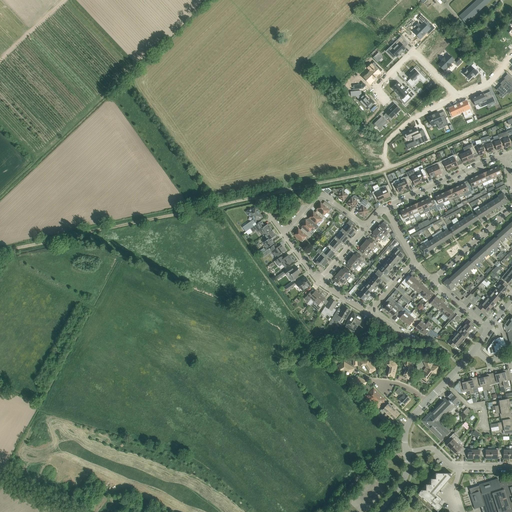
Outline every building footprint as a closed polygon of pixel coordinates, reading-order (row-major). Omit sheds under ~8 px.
[(477,0),(458,17),(465,24),(491,0),(477,0)] [(416,30),(414,32),(420,39),(426,33),(427,33),(428,34),(428,35),(433,30),(431,28),(432,26),(428,22),(428,21),(426,20),(421,15),(417,19),(419,21),(422,24),(416,30)] [(388,49),(386,51),(393,59),(396,57),(405,48),(401,44),(405,41),(401,37),(397,40),(398,41),(392,46),(388,49)] [(428,49),(424,52),(426,54),(429,57),(436,51),(438,53),(446,45),(443,42),(439,45),(434,40),(427,47),(426,46),(428,49)] [(496,40),(480,56),(483,59),(485,57),(488,61),(500,50),(501,51),(503,48),(496,40)] [(442,62),(439,65),(444,70),(447,67),(448,68),(451,64),(450,64),(452,62),(454,61),(448,55),(445,59),(444,58),(441,61),(442,62)] [(370,71),(365,76),(368,79),(366,81),(370,84),(374,80),(373,79),(379,74),(378,73),(382,70),(374,62),(367,69),(370,71)] [(468,70),(463,75),(469,80),(472,77),(474,75),(475,76),(478,73),(476,70),(478,68),(474,64),(471,66),(470,65),(466,69),(468,70)] [(410,79),(407,82),(412,87),(415,84),(412,81),(417,76),(423,82),(426,80),(415,68),(412,71),(407,76),(410,79)] [(501,85),(497,90),(501,94),(499,95),(502,98),(507,92),(507,91),(509,89),(511,91),(511,79),(508,82),(505,79),(500,84),(501,85)] [(398,83),(392,88),(403,99),(407,94),(411,98),(415,94),(409,88),(406,91),(398,83)] [(361,91),(351,92),(351,96),(355,96),(359,100),(367,109),(374,103),(370,99),(369,100),(364,95),(362,97),(361,96),(361,95),(361,91)] [(483,93),(472,98),(475,106),(486,101),(488,106),(496,103),(492,95),(486,99),(483,93)] [(466,101),(449,109),(452,117),(453,117),(452,114),(455,113),(456,115),(465,111),(468,117),(473,115),(466,101)] [(384,115),(384,116),(387,119),(389,117),(389,116),(391,118),(398,112),(400,110),(396,106),(394,104),(389,109),(386,113),(384,116),(384,115)] [(438,113),(428,118),(432,127),(437,124),(442,122),(444,126),(447,125),(448,124),(445,118),(444,115),(440,117),(439,114),(438,113)] [(381,117),(374,124),(380,129),(387,122),(381,117)] [(406,135),(405,135),(405,137),(406,137),(408,139),(412,137),(413,137),(415,141),(411,143),(407,145),(409,149),(413,148),(428,141),(424,132),(419,134),(418,132),(418,131),(417,131),(416,128),(412,130),(411,130),(409,131),(405,133),(406,135)] [(504,136),(503,133),(498,135),(499,138),(501,143),(501,144),(504,143),(505,148),(511,146),(509,141),(508,135),(504,136)] [(486,142),(485,137),(480,139),(482,143),(483,149),(484,149),(487,148),(488,153),(494,152),(492,146),(490,141),(486,142)] [(501,143),(499,138),(490,141),(492,146),(495,145),(497,151),(503,149),(501,144),(501,143)] [(476,145),(472,147),(475,152),(478,151),(480,156),(485,154),(484,149),(483,149),(482,143),(477,145),(476,145)] [(472,153),(475,152),(472,147),(469,148),(470,150),(465,153),(469,161),(474,159),(472,153)] [(459,153),(456,154),(458,160),(461,158),(463,163),(469,161),(465,153),(464,150),(465,153),(459,155),(459,153)] [(456,154),(448,158),(453,168),(458,166),(456,161),(458,160),(456,154)] [(448,158),(440,162),(442,167),(445,166),(447,171),(453,168),(448,158)] [(440,162),(432,165),(436,176),(442,173),(439,168),(442,167),(440,162)] [(432,165),(423,169),(426,174),(429,173),(431,178),(436,176),(432,165)] [(498,167),(493,169),(497,177),(502,174),(498,167)] [(420,169),(415,172),(420,183),(426,181),(423,176),(426,174),(423,169),(421,170),(420,169)] [(493,169),(489,171),(492,179),(497,177),(493,169)] [(487,172),(483,173),(488,184),(493,182),(492,179),(489,171),(487,172)] [(410,175),(407,176),(410,182),(412,180),(415,186),(420,183),(415,172),(410,174),(410,175)] [(481,175),(479,176),(482,183),(484,186),(488,184),(483,173),(480,174),(481,175)] [(407,176),(399,180),(404,191),(409,188),(407,183),(410,182),(407,176)] [(479,176),(474,178),(477,186),(482,183),(479,176)] [(471,185),(468,186),(471,191),(474,190),(478,188),(477,186),(474,178),(469,180),(471,185)] [(394,182),(391,184),(394,191),(394,190),(394,189),(396,188),(398,193),(404,191),(399,180),(399,179),(393,182),(394,182)] [(465,183),(460,186),(463,194),(465,197),(472,194),(471,191),(468,186),(466,187),(465,183)] [(380,188),(381,191),(385,199),(390,197),(388,192),(390,190),(391,192),(388,185),(386,186),(385,185),(380,188)] [(460,186),(455,188),(458,196),(463,194),(460,186)] [(343,188),(336,189),(331,190),(338,195),(337,197),(343,202),(348,195),(350,193),(350,192),(346,189),(345,190),(343,188)] [(374,191),(372,192),(375,199),(375,198),(377,197),(379,202),(385,199),(381,191),(380,188),(374,190),(374,191)] [(453,189),(450,190),(453,198),(454,200),(459,198),(458,196),(455,188),(453,189)] [(447,192),(445,192),(449,200),(453,198),(450,190),(447,191),(447,192)] [(445,192),(440,195),(444,203),(449,200),(445,192)] [(503,193),(498,196),(504,205),(509,202),(503,193)] [(444,203),(440,195),(435,197),(436,200),(434,201),(436,204),(438,211),(441,209),(440,208),(445,206),(444,203)] [(498,197),(494,200),(499,207),(503,204),(503,205),(504,205),(498,196),(498,197)] [(351,198),(350,200),(347,204),(353,209),(354,207),(357,209),(364,200),(359,197),(356,201),(351,198)] [(430,198),(425,200),(430,211),(434,209),(436,212),(438,211),(436,204),(434,201),(432,202),(431,200),(430,198)] [(364,200),(357,209),(359,211),(358,213),(364,217),(369,211),(365,208),(368,203),(364,200)] [(425,200),(420,202),(425,213),(430,211),(425,200)] [(494,200),(489,203),(494,210),(499,207),(494,200)] [(320,206),(317,210),(318,211),(325,216),(326,218),(329,215),(327,213),(332,207),(326,202),(323,205),(320,203),(318,205),(320,206)] [(418,203),(415,204),(419,212),(420,216),(425,213),(420,202),(418,203)] [(489,203),(485,206),(489,213),(494,210),(489,203)] [(419,212),(415,204),(412,206),(410,207),(415,218),(420,216),(419,212)] [(484,216),(480,209),(478,206),(473,209),(480,219),(484,216)] [(485,206),(480,209),(484,216),(489,213),(485,206)] [(251,209),(246,212),(250,217),(251,216),(253,220),(242,227),(246,232),(250,229),(254,226),(253,225),(255,223),(263,217),(256,207),(252,210),(251,209)] [(410,207),(405,209),(409,217),(410,221),(415,218),(410,207)] [(409,217),(405,209),(400,211),(401,214),(399,215),(400,218),(403,223),(405,222),(405,223),(410,221),(409,217)] [(309,218),(311,220),(313,221),(316,224),(317,225),(319,222),(320,222),(325,216),(318,211),(316,214),(313,211),(311,214),(312,215),(309,218)] [(473,213),(468,216),(473,223),(478,220),(473,213)] [(468,216),(464,219),(468,226),(473,223),(468,216)] [(464,219),(459,222),(464,229),(468,226),(464,219)] [(311,230),(312,231),(313,229),(317,225),(316,224),(313,221),(311,220),(308,222),(306,220),(304,222),(305,223),(302,227),(303,228),(307,231),(308,233),(309,232),(311,230)] [(464,229),(459,222),(457,220),(453,223),(454,225),(459,232),(464,229)] [(254,226),(250,229),(253,232),(256,230),(259,233),(260,232),(263,236),(264,235),(272,230),(268,224),(265,226),(261,221),(259,223),(254,226)] [(349,221),(342,229),(350,235),(351,235),(354,232),(352,231),(354,230),(353,229),(355,226),(349,221)] [(380,225),(376,229),(386,236),(389,232),(388,232),(390,229),(383,223),(381,225),(380,225)] [(459,232),(454,225),(450,228),(454,235),(459,232)] [(297,232),(294,236),(301,241),(302,242),(304,239),(305,239),(307,237),(309,238),(312,235),(309,232),(308,233),(307,231),(303,228),(301,231),(298,229),(296,231),(297,232)] [(342,229),(336,236),(344,243),(347,240),(346,239),(347,237),(346,236),(348,234),(350,235),(342,229)] [(373,233),(374,233),(372,236),(379,242),(381,240),(382,240),(386,236),(376,229),(373,233)] [(505,229),(501,232),(507,239),(511,235),(505,229)] [(263,243),(267,248),(273,244),(270,240),(276,236),(272,230),(264,235),(267,239),(263,242),(263,243)] [(448,230),(443,233),(447,240),(452,237),(451,235),(449,232),(448,230)] [(507,239),(501,232),(497,236),(502,242),(507,239)] [(443,233),(438,236),(443,243),(447,240),(443,233)] [(336,236),(329,244),(335,249),(337,251),(338,251),(340,248),(339,247),(341,245),(340,244),(342,242),(343,243),(344,243),(336,236)] [(438,236),(433,239),(438,246),(443,243),(438,236)] [(367,240),(364,244),(373,252),(376,248),(375,247),(378,244),(370,238),(368,240),(367,240)] [(495,238),(491,241),(497,247),(501,244),(495,238)] [(433,239),(429,242),(433,249),(438,246),(433,239)] [(491,241),(487,245),(493,251),(494,253),(498,249),(497,247),(491,241)] [(424,244),(423,244),(429,253),(430,253),(429,252),(433,249),(429,242),(425,244),(424,244)] [(278,247),(276,244),(269,248),(276,258),(282,254),(281,254),(285,251),(281,245),(278,247)] [(323,249),(322,250),(323,252),(329,257),(328,257),(330,259),(331,258),(331,259),(334,256),(333,255),(334,253),(333,252),(335,249),(329,244),(326,247),(324,247),(323,249)] [(360,248),(361,248),(359,251),(366,257),(369,255),(370,256),(373,252),(364,244),(360,248)] [(423,244),(419,247),(424,256),(429,253),(423,244)] [(487,245),(483,249),(489,255),(493,251),(487,245)] [(397,249),(393,253),(402,261),(403,260),(403,258),(402,258),(404,255),(402,253),(404,252),(401,246),(397,249)] [(483,249),(479,252),(485,258),(489,255),(483,249)] [(318,257),(316,260),(314,262),(316,263),(319,267),(321,265),(324,267),(324,266),(327,263),(328,261),(326,260),(328,257),(329,257),(322,252),(318,257)] [(479,252),(475,256),(480,262),(485,258),(479,252)] [(354,255),(351,258),(360,266),(364,262),(363,262),(365,259),(357,253),(355,255),(354,255)] [(393,253),(389,257),(397,264),(399,261),(400,262),(401,262),(402,261),(393,253)] [(275,261),(278,265),(278,266),(280,266),(281,266),(283,264),(285,267),(293,261),(289,255),(284,259),(282,256),(275,261)] [(480,262),(475,256),(471,260),(476,266),(480,262)] [(389,257),(386,261),(395,269),(396,268),(396,267),(395,266),(397,264),(389,257)] [(348,263),(346,266),(354,272),(356,270),(357,270),(360,266),(351,258),(348,263)] [(386,261),(382,265),(390,272),(392,270),(393,270),(394,270),(395,269),(386,261)] [(469,261),(465,265),(471,271),(475,267),(473,265),(470,262),(469,261)] [(382,265),(377,272),(381,276),(383,274),(388,278),(389,276),(389,275),(388,274),(390,272),(382,265)] [(465,265),(461,269),(466,275),(471,271),(465,265)] [(289,268),(284,271),(287,276),(288,275),(293,281),(299,277),(297,275),(301,272),(297,266),(293,269),(291,267),(289,268)] [(342,269),(338,273),(348,281),(351,277),(350,276),(352,274),(345,268),(342,270),(342,269)] [(461,269),(457,272),(462,279),(466,275),(461,269)] [(377,272),(371,278),(379,285),(381,283),(382,283),(383,283),(384,282),(380,278),(381,276),(377,272)] [(457,272),(453,276),(458,282),(462,279),(457,272)] [(335,277),(336,278),(334,281),(341,287),(343,284),(344,285),(348,281),(338,273),(335,277)] [(511,279),(507,275),(503,280),(510,286),(511,283),(511,279)] [(416,280),(412,276),(404,285),(408,289),(410,286),(416,280)] [(448,278),(448,279),(455,287),(455,286),(455,285),(458,282),(453,276),(449,279),(448,278)] [(300,281),(296,284),(299,288),(300,288),(302,291),(311,285),(306,278),(300,281)] [(371,278),(368,282),(377,290),(378,289),(378,288),(377,287),(379,285),(371,278)] [(455,287),(448,279),(444,283),(451,290),(455,287)] [(420,283),(416,280),(410,286),(415,290),(420,283)] [(496,283),(494,286),(496,287),(504,294),(508,289),(506,288),(508,286),(507,284),(503,281),(502,281),(502,280),(498,285),(496,283)] [(293,282),(285,287),(287,291),(295,285),(293,282)] [(368,282),(364,287),(372,293),(374,291),(374,292),(376,291),(377,290),(368,282)] [(420,283),(415,290),(419,294),(425,287),(420,283)] [(495,290),(493,293),(500,298),(504,294),(494,286),(496,288),(494,289),(495,290)] [(364,287),(360,291),(370,299),(371,298),(370,296),(372,293),(364,287)] [(425,287),(419,294),(423,298),(429,291),(425,287)] [(312,290),(305,297),(304,299),(308,302),(309,301),(311,299),(314,302),(320,294),(316,290),(314,292),(312,290)] [(360,291),(357,295),(364,302),(367,299),(367,300),(369,300),(370,299),(360,291)] [(429,291),(423,298),(428,301),(434,295),(429,291)] [(490,294),(488,296),(496,303),(500,298),(493,293),(491,295),(490,294)] [(325,298),(320,294),(314,302),(311,305),(318,311),(323,305),(321,303),(325,298)] [(436,296),(430,303),(435,307),(440,300),(436,296)] [(496,303),(488,296),(487,296),(483,300),(485,302),(492,308),(496,303)] [(394,306),(397,303),(390,297),(382,306),(384,308),(385,309),(385,310),(388,313),(394,306)] [(325,307),(321,313),(326,316),(328,312),(333,315),(336,310),(333,308),(337,303),(331,299),(326,307),(325,307)] [(440,300),(435,307),(439,311),(445,304),(440,300)] [(482,304),(478,308),(483,312),(485,310),(488,312),(492,308),(485,302),(483,304),(482,304)] [(398,315),(403,309),(397,303),(394,306),(388,313),(389,313),(388,314),(389,315),(390,314),(393,317),(395,314),(397,316),(398,315)] [(445,304),(439,311),(443,315),(449,308),(445,304)] [(336,312),(332,319),(333,321),(337,323),(339,319),(340,320),(342,317),(345,319),(350,311),(344,307),(339,314),(336,312)] [(404,308),(403,309),(398,315),(401,317),(399,318),(404,322),(410,315),(411,313),(407,310),(406,310),(404,308)] [(443,315),(448,318),(453,312),(449,308),(443,315)] [(351,330),(356,322),(361,326),(365,320),(354,313),(346,326),(351,330)] [(410,315),(404,322),(409,326),(412,322),(414,324),(419,319),(416,317),(414,319),(410,315)] [(452,323),(454,320),(455,321),(459,317),(457,315),(453,319),(452,319),(449,322),(451,324),(452,323)] [(419,319),(414,324),(417,326),(415,328),(420,332),(426,325),(426,324),(419,319)] [(465,325),(463,328),(470,334),(474,329),(471,327),(473,324),(468,320),(464,324),(465,325)] [(430,324),(428,322),(426,324),(426,325),(420,332),(425,335),(428,337),(429,335),(433,338),(434,336),(436,338),(438,336),(436,334),(436,333),(428,327),(431,324),(430,324)] [(458,332),(466,338),(470,334),(463,328),(461,326),(457,331),(458,332)] [(455,337),(462,343),(466,338),(458,332),(456,334),(457,334),(455,337)] [(452,339),(451,339),(448,343),(453,347),(455,345),(458,347),(462,343),(455,337),(453,339),(452,339)] [(494,340),(488,348),(488,349),(488,350),(488,351),(488,352),(489,353),(490,354),(491,354),(492,354),(507,350),(505,345),(501,346),(499,339),(494,340)] [(390,368),(388,377),(394,378),(397,365),(390,358),(385,363),(390,368)] [(369,359),(358,360),(359,366),(365,366),(371,373),(376,370),(369,359)] [(408,359),(403,363),(407,368),(403,377),(409,379),(414,368),(408,359)] [(426,369),(419,378),(425,382),(432,373),(437,374),(438,369),(438,366),(432,366),(429,359),(423,362),(426,369)] [(351,374),(354,368),(344,362),(335,367),(338,373),(344,369),(351,374)] [(503,372),(500,373),(503,386),(504,389),(510,388),(508,381),(511,380),(508,369),(503,371),(503,372)] [(497,372),(492,374),(494,384),(499,383),(500,387),(503,386),(500,373),(497,373),(497,372)] [(487,376),(484,377),(487,390),(491,389),(490,385),(494,384),(492,374),(487,375),(487,376)] [(480,376),(475,378),(478,388),(482,387),(483,391),(487,390),(484,377),(480,377),(480,376)] [(358,377),(349,382),(352,388),(358,384),(364,387),(367,382),(358,377)] [(478,388),(475,378),(470,379),(470,380),(467,381),(470,394),(474,393),(479,392),(478,388)] [(459,383),(454,388),(457,392),(460,394),(461,394),(461,392),(466,391),(467,395),(470,394),(467,381),(464,381),(464,380),(458,382),(459,383)] [(374,404),(379,408),(384,402),(381,399),(383,398),(374,388),(371,391),(371,390),(366,395),(369,399),(371,397),(376,402),(374,404)] [(404,405),(410,398),(399,388),(396,391),(398,394),(402,396),(398,400),(404,405)] [(446,397),(449,399),(448,400),(452,404),(453,403),(456,406),(461,402),(451,392),(446,397)] [(431,429),(433,431),(436,435),(441,441),(449,432),(440,423),(440,419),(453,406),(452,404),(448,400),(445,398),(440,403),(440,404),(431,413),(430,412),(421,421),(430,430),(431,429)] [(495,410),(509,408),(510,407),(510,404),(509,399),(498,401),(499,406),(494,406),(495,410)] [(382,410),(386,413),(393,406),(392,405),(391,406),(388,403),(382,410)] [(394,407),(393,406),(386,413),(390,417),(396,410),(393,408),(394,407)] [(509,408),(495,410),(496,414),(500,413),(501,418),(511,416),(511,411),(510,411),(509,408)] [(400,414),(396,410),(390,417),(394,421),(400,414)] [(501,422),(497,423),(497,424),(498,427),(511,424),(511,423),(511,421),(511,420),(511,416),(501,418),(501,422)] [(491,428),(492,432),(498,430),(503,430),(504,435),(510,433),(511,433),(511,424),(498,427),(491,428)] [(451,449),(457,443),(460,440),(454,434),(447,441),(449,443),(446,445),(451,449)] [(457,443),(451,449),(455,454),(457,451),(462,455),(465,448),(461,444),(459,445),(457,443)] [(465,448),(462,455),(468,455),(468,459),(474,459),(474,450),(470,450),(470,448),(465,448)] [(474,450),(474,459),(480,459),(480,455),(483,455),(483,448),(477,448),(477,450),(474,450)] [(488,448),(483,448),(483,455),(486,455),(486,459),(492,459),(492,450),(488,450),(488,448)] [(495,450),(492,450),(492,459),(498,459),(498,455),(501,455),(500,448),(495,448),(495,450)] [(506,448),(500,448),(501,455),(504,455),(504,459),(510,459),(510,450),(509,450),(506,450),(506,448)] [(426,484),(426,490),(421,490),(418,494),(438,511),(442,506),(439,503),(442,500),(443,501),(443,500),(436,494),(452,476),(450,474),(451,473),(436,473),(436,479),(431,479),(431,484),(426,484)] [(511,511),(511,480),(510,481),(510,480),(511,480),(510,479),(506,481),(506,480),(506,479),(501,481),(501,483),(499,483),(498,479),(479,485),(479,486),(469,489),(471,494),(470,494),(475,509),(483,506),(485,511),(484,511),(511,511)]
